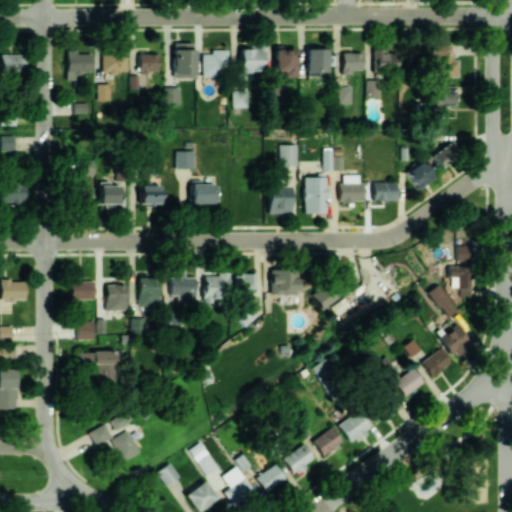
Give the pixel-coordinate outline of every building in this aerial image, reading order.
[(171,77),(193,77),(192,41),(171,41),(171,77)] [(456,76),(456,59),(451,59),(451,45),(430,45),(431,77),(456,76)] [(261,71),(260,46),(238,47),(238,71),(261,71)] [(294,76),(294,47),(273,47),(273,71),(281,71),(281,76),(294,76)] [(305,47),(305,74),(325,74),(325,47),(305,47)] [(370,48),(371,71),(393,70),(392,52),(385,53),(385,47),(370,48)] [(89,72),(90,51),(65,51),(64,79),(74,79),(74,72),(89,72)] [(200,51),(200,76),(226,75),(226,51),(200,51)] [(125,72),(126,53),(99,52),(99,72),(125,72)] [(360,70),(361,52),(340,52),(339,74),(350,74),(351,70),(360,70)] [(22,53),(0,53),(0,72),(22,71),(22,53)] [(156,72),(157,53),(137,53),(136,72),(156,72)] [(128,88),(140,88),(139,75),(128,75),(128,88)] [(279,78),(265,78),(264,94),(278,94),(279,78)] [(376,96),(377,80),(363,79),(363,96),(376,96)] [(95,99),(107,99),(107,83),(95,83),(95,99)] [(177,86),(162,87),(163,103),(178,103),(177,86)] [(349,104),(349,86),(333,86),(333,104),(349,104)] [(230,106),(245,107),(246,89),(230,88),(230,106)] [(86,112),(86,102),(72,102),(72,112),(86,112)] [(0,124),(13,125),(14,111),(0,110),(0,124)] [(12,135),(0,135),(0,150),(12,151),(12,135)] [(429,155),(438,168),(459,153),(450,140),(429,155)] [(295,165),(294,144),(276,144),(277,165),(295,165)] [(172,168),(191,168),(191,150),(173,150),(172,168)] [(321,170),(341,169),(341,155),(330,155),(330,150),(320,150),(321,170)] [(92,160),(79,159),(78,174),(92,174),(92,160)] [(416,189),(433,177),(420,159),(403,171),(416,189)] [(360,201),(360,174),(337,174),(337,202),(360,201)] [(301,213),(324,212),(323,176),(300,176),(301,213)] [(188,202),(216,202),(216,183),(199,183),(199,179),(188,179),(188,202)] [(370,199),(394,199),(394,181),(370,181),(370,199)] [(97,203),(118,203),(118,183),(97,183),(97,203)] [(137,203),(158,203),(159,184),(138,183),(137,203)] [(265,212),(288,213),(289,185),(265,185),(265,212)] [(90,186),(71,186),(71,202),(90,202),(90,186)] [(454,244),(455,260),(469,259),(468,243),(454,244)] [(446,265),(446,276),(456,276),(456,294),(468,295),(469,266),(446,265)] [(193,276),(182,276),(182,269),(167,269),(168,294),(178,294),(178,300),(193,300),(193,276)] [(296,269),(269,270),(269,293),(296,292),(296,269)] [(347,288),(334,272),(308,293),(321,309),(347,288)] [(254,273),(231,273),(231,292),(254,292),(254,273)] [(226,274),(201,274),(201,299),(226,299),(226,274)] [(136,277),(136,303),(157,303),(157,276),(136,277)] [(0,298),(23,299),(23,279),(0,278),(0,298)] [(91,298),(91,281),(68,280),(68,298),(91,298)] [(123,310),(124,284),(103,283),(103,310),(123,310)] [(454,310),(438,283),(427,290),(443,317),(454,310)] [(74,338),(91,338),(91,320),(74,320),(74,338)] [(0,339),(10,340),(10,325),(0,324),(0,339)] [(468,345),(455,324),(436,336),(449,357),(468,345)] [(408,356),(418,349),(410,338),(400,345),(408,356)] [(418,360),(429,377),(450,362),(438,346),(418,360)] [(94,380),(112,381),(113,351),(76,350),(76,364),(95,365),(94,380)] [(378,381),(393,378),(389,356),(374,359),(378,381)] [(328,381),(326,377),(332,373),(323,358),(309,367),(321,386),(328,381)] [(391,381),(401,395),(421,382),(411,367),(391,381)] [(0,408),(15,408),(14,369),(0,369),(0,408)] [(334,424),(347,443),(367,428),(353,409),(334,424)] [(127,422),(122,412),(107,419),(112,429),(127,422)] [(110,437),(103,423),(86,431),(93,445),(110,437)] [(309,440),(320,455),(339,442),(329,426),(309,440)] [(120,461),(138,451),(126,429),(108,439),(120,461)] [(311,460),(301,444),(280,457),(290,473),(311,460)] [(191,455),(202,475),(215,467),(204,448),(191,455)] [(154,471),(163,485),(177,476),(168,461),(154,471)] [(253,475),(261,491),(283,479),(274,463),(253,475)] [(227,487),(221,491),(229,505),(251,491),(235,465),(219,475),(227,487)] [(182,494),(194,511),(215,497),(202,480),(182,494)]
